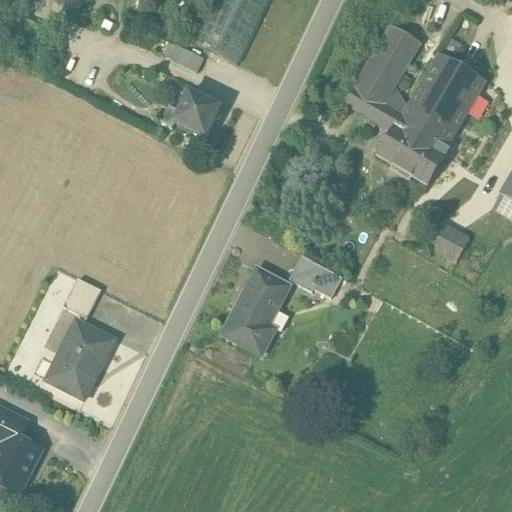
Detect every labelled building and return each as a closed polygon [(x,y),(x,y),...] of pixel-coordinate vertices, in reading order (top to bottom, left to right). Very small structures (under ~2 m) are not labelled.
[(236,67),(267,0),(212,0),(192,43),(192,46),(236,67)] [(3,11),(0,17),(0,30),(32,46),(41,29),(3,11)] [(421,48),(402,37),(391,30),(355,91),(386,108),(421,48)] [(47,74),(57,52),(59,48),(45,42),(33,67),(47,74)] [(164,59),(198,73),(204,58),(171,44),(164,59)] [(440,57),(427,78),(402,118),(355,91),(345,108),(392,135),(396,131),(441,157),(485,85),(440,57)] [(161,125),(167,128),(172,131),(175,126),(205,140),(214,121),(219,120),(219,119),(222,115),(219,111),(219,110),(188,95),(179,114),(168,109),(161,125)] [(444,159),(416,143),(395,131),(379,160),(428,188),(444,159)] [(511,179),(501,198),(511,204),(511,179)] [(511,221),(511,205),(501,198),(493,210),(494,211),(511,221)] [(445,231),(437,246),(433,254),(454,266),(467,243),(445,231)] [(317,285),(322,276),(324,271),(302,259),(294,271),(317,285)] [(294,272),(292,275),(288,282),(311,295),(317,285),(294,272)] [(288,289),(263,276),(257,273),(223,337),(260,358),(274,332),(278,334),(282,333),(288,322),(286,318),(276,313),(288,289)] [(78,281),(66,304),(63,308),(64,309),(88,322),(102,294),(78,281)] [(76,325),(69,338),(47,384),(85,403),(115,344),(76,325)] [(46,347),(59,352),(67,331),(54,326),(46,347)] [(27,425),(13,418),(13,417),(0,410),(0,445),(1,446),(6,436),(18,442),(27,425)] [(0,488),(17,498),(26,481),(26,480),(40,453),(6,436),(1,446),(0,445),(0,488)]
